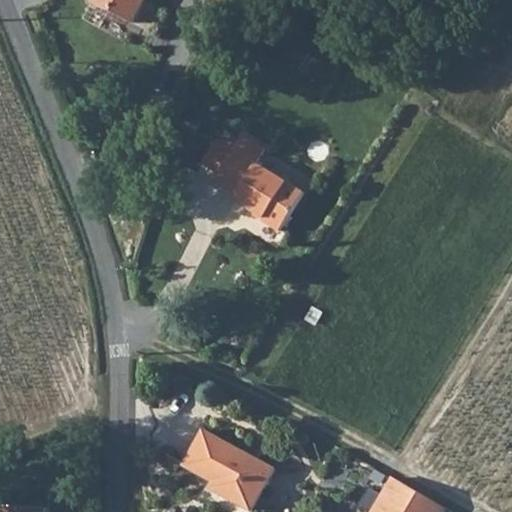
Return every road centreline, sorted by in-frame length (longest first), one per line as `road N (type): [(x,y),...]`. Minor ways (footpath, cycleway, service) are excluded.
road 1 (residential): [(120,511),(118,304),(93,215),(0,2)]
road 2 (track): [(491,511),(120,324)]
